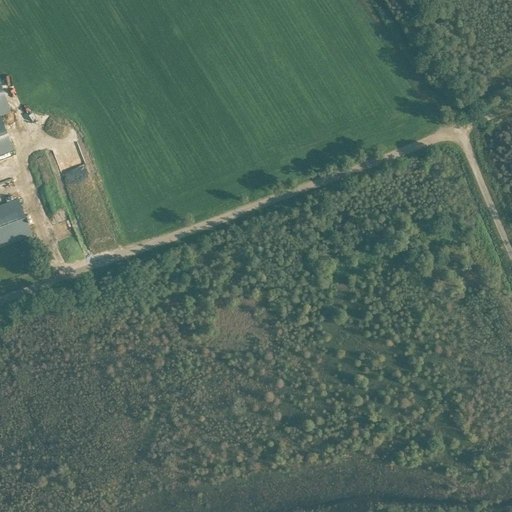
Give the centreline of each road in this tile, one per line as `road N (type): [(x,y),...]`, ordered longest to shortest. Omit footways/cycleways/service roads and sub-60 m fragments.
road 1 (unclassified): [(0,306),(459,132)]
road 2 (unclassified): [(511,255),(459,132)]
